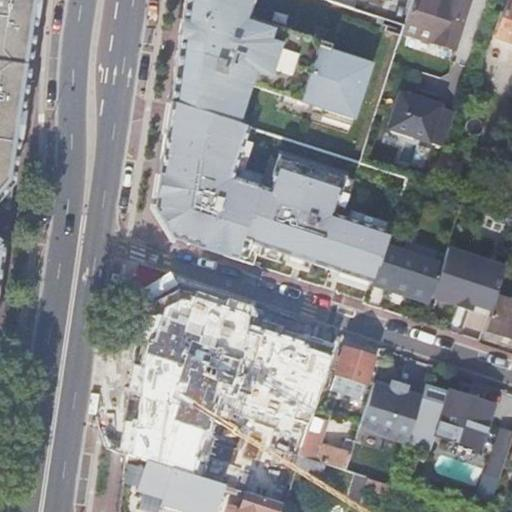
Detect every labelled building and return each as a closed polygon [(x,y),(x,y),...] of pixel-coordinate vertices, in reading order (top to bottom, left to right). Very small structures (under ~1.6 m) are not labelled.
[(0,0),(0,207),(6,213),(36,0),(0,0)] [(250,0),(183,0),(180,20),(174,61),(168,100),(235,122),(247,85),(288,97),(310,104),(321,108),(352,118),(364,80),(369,62),(328,48),(330,43),(246,16),(250,0)] [(411,0),(403,25),(401,32),(453,48),(468,0),(411,0)] [(511,3),(506,2),(494,35),(511,41),(511,3)] [(440,104),(398,90),(386,128),(443,147),(454,112),(439,107),(440,104)] [(310,105),(287,98),(285,105),(307,112),(310,105)] [(235,122),(168,100),(152,206),(171,236),(244,260),(250,242),(266,189),(228,176),(245,125),(235,122)] [(325,110),(321,109),(319,116),(349,125),(351,119),(325,110)] [(279,152),(266,189),(250,242),(369,281),(376,262),(378,262),(387,232),(330,214),(344,173),(279,152)] [(441,263),(384,245),(378,262),(376,262),(369,281),(369,282),(387,288),(406,294),(428,301),(430,295),(441,263)] [(487,314),(503,265),(446,246),(430,295),(487,314)] [(149,282),(142,326),(175,336),(184,311),(211,320),(220,294),(162,275),(149,282)] [(499,296),(489,328),(511,336),(511,291),(510,299),(499,296)] [(215,348),(254,360),(269,310),(233,298),(220,294),(211,320),(223,324),(215,348)] [(312,375),(311,378),(320,381),(335,332),(297,320),(292,336),(291,336),(282,367),(312,375)] [(142,326),(136,368),(170,373),(189,375),(195,342),(186,339),(175,336),(142,326)] [(342,346),(330,385),(359,394),(372,356),(342,346)] [(136,368),(133,385),(168,390),(170,373),(136,368)] [(298,381),(279,440),(300,447),(309,416),(320,381),(311,378),(287,370),(285,377),(298,381)] [(377,433),(405,442),(405,441),(419,396),(403,391),(405,383),(389,378),(387,386),(372,381),(359,423),(378,429),(377,433)] [(448,392),(423,384),(419,396),(405,441),(428,448),(433,434),(449,439),(448,441),(450,442),(451,440),(477,448),(491,404),(448,391),(448,392)] [(150,462),(156,464),(173,405),(172,405),(167,404),(150,462)] [(173,405),(156,464),(222,485),(233,488),(251,431),(173,405)] [(309,416),(300,447),(297,455),(326,464),(345,470),(350,453),(319,443),(326,421),(309,416)] [(511,430),(499,426),(491,453),(505,457),(511,433),(511,430)] [(498,477),(505,457),(491,453),(485,473),(498,477)] [(326,464),(297,455),(293,469),(321,478),(326,464)] [(213,511),(222,485),(156,464),(150,462),(144,460),(129,511),(213,511)] [(278,511),(281,504),(245,492),(240,508),(238,507),(238,508),(236,511),(278,511)]
